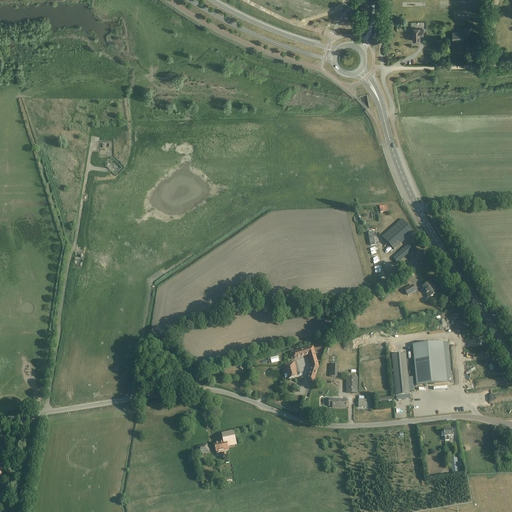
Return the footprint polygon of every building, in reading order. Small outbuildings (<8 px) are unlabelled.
[(453,33),(453,41),(464,40),(464,35),(468,35),(468,28),(463,28),(463,32),(453,33)] [(413,29),(413,41),(420,41),(420,36),(424,36),(423,29),(420,30),(420,29),(413,29)] [(402,220),(399,223),(382,237),(394,250),(414,233),(402,220)] [(413,250),(408,245),(394,258),(398,263),(413,250)] [(432,287),(433,286),(431,282),(423,287),(429,298),(433,295),(433,296),(436,294),(433,288),(432,287)] [(405,290),(408,295),(416,291),(413,286),(405,290)] [(443,343),(413,346),(417,386),(447,383),(443,343)] [(308,349),(294,353),(295,359),(309,355),(310,359),(316,357),(313,348),(308,349)] [(406,354),(392,356),(395,389),(393,389),(394,396),(396,396),(410,395),(406,354)] [(290,379),(297,377),(295,371),(296,370),(295,367),(294,367),(293,363),(285,365),(290,379)] [(338,365),(330,365),(330,377),(333,377),(333,380),(338,380),(338,365)] [(313,367),(308,381),(313,382),(319,367),(313,367)] [(349,393),(357,394),(357,377),(349,377),(349,393)] [(329,399),(329,401),(329,406),(333,406),(333,408),(347,408),(347,406),(347,405),(347,400),(333,400),(333,399),(329,399)] [(444,431),(444,432),(441,433),(442,437),(445,437),(445,441),(449,441),(449,437),(453,436),(453,430),(444,431)] [(235,436),(234,431),(222,434),(224,443),(215,444),(217,453),(229,451),(228,447),(237,445),(235,436)] [(197,447),(198,452),(198,455),(209,453),(208,445),(197,447)] [(459,472),(457,458),(451,459),(452,473),(459,472)]
